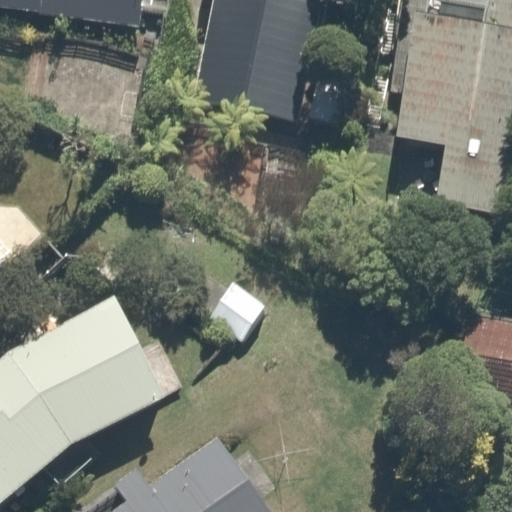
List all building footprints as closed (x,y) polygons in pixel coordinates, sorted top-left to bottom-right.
[(0,0),(0,9),(140,22),(141,0),(0,0)] [(216,0),(228,2),(204,113),(291,132),(320,0),(216,0)] [(511,0),(418,0),(388,144),(445,156),(435,208),(482,218),(511,73),(511,0)] [(271,314),(225,282),(198,321),(244,353),(271,314)] [(0,511),(4,511),(60,462),(167,402),(110,302),(0,364),(0,511)] [(511,334),(462,328),(450,416),(511,424),(511,334)] [(252,511),(214,453),(124,511),(252,511)]
